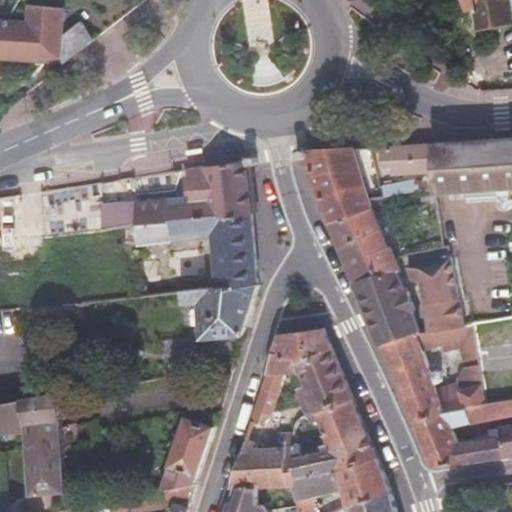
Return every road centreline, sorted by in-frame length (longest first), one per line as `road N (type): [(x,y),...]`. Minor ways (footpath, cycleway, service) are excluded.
road 1 (unclassified): [(303,251),(268,314),(207,511)]
road 2 (tertiary): [(303,251),(347,326),(417,485)]
road 3 (secondary): [(194,44),(79,118)]
road 4 (secondary): [(79,118),(210,97)]
road 5 (tertiary): [(276,123),(289,214),(303,251)]
road 6 (residential): [(390,94),(424,107),(511,111)]
